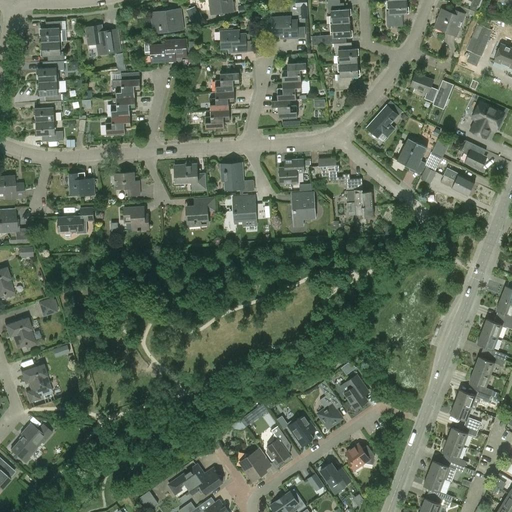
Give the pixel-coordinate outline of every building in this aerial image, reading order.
[(208,0),(211,14),(233,11),(231,0),(208,0)] [(327,0),(328,4),(328,13),(331,13),(331,24),(350,23),(349,9),(344,9),(344,3),(340,3),(339,0),(327,0)] [(403,26),(402,14),(407,14),(406,0),(401,0),(388,1),(388,11),(386,12),(386,21),(387,27),(403,26)] [(193,7),(186,10),(194,28),(201,25),(193,7)] [(161,33),(182,30),(179,9),(151,12),(153,23),(159,22),(161,33)] [(457,35),(465,14),(453,10),(451,13),(441,10),(435,27),(457,35)] [(303,30),(298,30),(297,20),(291,20),(290,16),(271,17),(271,35),(284,35),(284,39),(298,38),(304,37),(303,30)] [(66,21),(61,21),(49,22),(50,28),(40,29),(41,43),(49,42),(62,42),(61,33),(59,33),(59,30),(66,30),(66,21)] [(312,45),(330,44),(335,44),(347,43),(347,37),(351,37),(350,23),(331,24),(332,35),(312,36),(312,45)] [(466,50),(471,52),(467,63),(476,67),(480,57),(481,57),(492,30),(477,24),(466,50)] [(98,54),(120,51),(117,29),(102,31),(101,25),(85,27),(88,45),(97,43),(98,54)] [(228,53),(247,52),(246,34),(239,34),(239,30),(219,31),(220,49),(228,49),(228,53)] [(145,55),(151,55),(151,62),(164,61),(165,62),(175,61),(174,57),(186,56),(185,40),(165,41),(165,45),(151,46),(151,43),(144,43),(145,55)] [(61,55),(60,50),(60,49),(62,49),(62,42),(49,42),(41,43),(42,57),(47,56),(48,62),(48,63),(64,62),(63,55),(61,55)] [(338,53),(339,64),(357,63),(357,49),(351,49),(351,43),(347,43),(335,44),(336,53),(338,53)] [(511,68),(511,48),(500,43),(493,61),(511,68)] [(125,65),(122,53),(115,54),(118,67),(125,65)] [(64,70),(64,62),(48,63),(48,62),(47,62),(46,62),(47,68),(38,68),(39,82),(59,81),(58,73),(57,73),(56,70),(64,70)] [(281,70),(282,83),(301,82),(300,76),(306,75),(306,62),(287,63),(287,70),(281,70)] [(358,76),(357,63),(339,64),(339,75),(337,75),(337,81),(335,81),(335,90),(350,89),(349,77),(358,76)] [(214,80),(215,93),(234,91),(233,86),(240,85),(239,73),(220,74),(220,80),(214,80)] [(433,102),(438,90),(431,87),(434,80),(415,73),(410,86),(427,93),(425,99),(433,102)] [(113,90),(116,89),(116,99),(135,97),(135,91),(140,91),(139,78),(112,80),(113,90)] [(443,80),(438,92),(448,96),(453,84),(443,80)] [(58,92),(58,89),(59,89),(59,81),(39,82),(40,96),(45,96),(45,102),(61,101),(60,91),(58,92)] [(277,88),(277,100),(290,100),(296,100),(295,94),(301,93),(301,82),(282,83),(282,88),(277,88)] [(234,104),(234,91),(215,93),(215,98),(209,98),(210,111),(229,110),(229,104),(234,104)] [(111,104),(111,117),(130,116),(129,109),(136,109),(135,97),(116,99),(116,104),(111,104)] [(91,107),(90,99),(81,100),(82,108),(91,107)] [(290,105),(290,100),(277,100),(271,101),(272,113),(278,113),(278,119),(297,118),(296,105),(290,105)] [(505,112),(480,100),(470,119),(474,121),(469,131),(486,139),(491,129),(496,132),(505,112)] [(62,109),(61,101),(45,102),(45,101),(44,101),(44,107),(35,108),(36,122),(56,121),(56,113),(54,113),(54,110),(62,109)] [(390,124),(398,115),(386,105),(366,127),(378,138),(382,134),(386,137),(394,129),(390,124)] [(230,122),(229,110),(210,111),(210,116),(205,117),(206,129),(224,128),(224,122),(230,122)] [(131,128),(130,116),(111,117),(112,122),(106,123),(107,135),(125,134),(125,128),(131,128)] [(79,119),(78,131),(84,132),(86,120),(79,119)] [(63,131),(58,131),(55,132),(55,129),(57,129),(56,121),(36,122),(37,136),(46,135),(46,141),(64,140),(63,131)] [(426,163),(421,160),(427,148),(408,138),(397,161),(411,168),(410,170),(420,175),(424,166),(426,163)] [(438,140),(431,152),(441,157),(442,158),(449,145),(438,140)] [(482,158),(486,150),(466,140),(461,151),(468,155),(465,162),(481,170),(485,159),(482,158)] [(434,171),(441,157),(431,152),(426,163),(424,166),(426,167),(434,171)] [(336,157),(318,158),(319,167),(321,167),(322,177),(328,176),(329,181),(345,180),(347,202),(355,202),(356,215),(364,214),(364,217),(373,216),(372,191),(363,192),(362,178),(350,179),(349,174),(343,174),(343,176),(337,177),(337,172),(339,171),(339,165),(336,165),(336,157)] [(297,173),(304,173),(304,159),(284,160),(284,167),(279,167),(280,184),(298,183),(297,173)] [(226,190),(240,189),(240,195),(243,195),(243,192),(254,191),(255,190),(254,181),(253,180),(243,180),(242,163),(221,164),(221,173),(224,173),(226,190)] [(192,190),(205,190),(204,174),(197,175),(196,164),(174,165),(175,182),(192,181),(192,190)] [(436,172),(434,171),(426,167),(420,179),(431,184),(436,172)] [(468,196),(474,182),(458,174),(459,174),(447,168),(441,182),(452,187),(451,188),(468,196)] [(128,195),(140,195),(139,180),(135,181),(134,172),(114,173),(115,189),(127,188),(128,195)] [(86,195),(95,195),(95,178),(81,178),(81,173),(69,173),(70,194),(85,193),(86,195)] [(7,198),(23,197),(22,186),(14,186),(13,177),(0,177),(0,191),(7,191),(7,198)] [(304,227),(303,218),(316,218),(315,193),(291,194),(293,227),(304,227)] [(234,221),(242,220),(242,227),(257,226),(256,204),(249,205),(248,197),(232,198),(234,221)] [(207,211),(214,210),(213,198),(199,199),(199,206),(187,207),(188,227),(208,225),(207,211)] [(87,233),(87,221),(94,221),(93,207),(80,208),(81,216),(58,217),(58,225),(57,225),(57,228),(58,228),(58,232),(76,231),(76,234),(87,233)] [(132,231),(149,230),(148,218),(144,218),(144,207),(124,208),(124,223),(132,222),(132,231)] [(0,232),(19,231),(18,220),(15,220),(15,208),(0,209),(0,232)] [(330,221),(330,230),(339,229),(342,229),(342,224),(339,224),(339,221),(330,221)] [(18,247),(19,258),(33,257),(32,246),(18,247)] [(5,298),(15,295),(9,279),(10,279),(5,265),(0,266),(0,297),(4,296),(5,298)] [(511,282),(509,281),(507,287),(505,286),(501,298),(511,302),(511,282)] [(57,312),(52,297),(37,302),(43,317),(57,312)] [(511,302),(501,298),(496,311),(505,315),(503,320),(511,322),(511,302)] [(26,349),(35,345),(30,330),(31,330),(26,316),(4,323),(9,337),(13,336),(17,349),(25,346),(26,349)] [(511,329),(511,322),(503,320),(501,325),(486,319),(482,332),(497,338),(502,326),(511,329)] [(492,349),(490,355),(504,360),(506,355),(493,350),(497,338),(482,332),(477,344),(492,349)] [(478,356),(474,369),(489,375),(494,363),(502,366),(504,360),(490,355),(488,360),(478,356)] [(350,360),(340,367),(346,374),(355,368),(350,360)] [(40,399),(38,394),(41,393),(41,395),(51,392),(46,376),(47,376),(42,362),(20,369),(25,384),(28,383),(31,390),(26,392),(29,403),(40,399)] [(484,387),(489,375),(474,369),(469,382),(478,385),(476,390),(491,395),(493,390),(484,387)] [(355,409),(367,401),(359,389),(364,386),(356,375),(346,382),(351,388),(344,393),(355,409)] [(318,385),(326,395),(319,400),(325,408),(317,413),(324,423),(328,428),(335,423),(342,418),(336,409),(342,405),(325,381),(318,385)] [(460,390),(455,402),(470,408),(475,410),(477,404),(472,402),(474,396),(488,401),(491,395),(476,390),(474,395),(460,390)] [(467,417),(470,408),(455,402),(450,415),(465,421),(463,426),(477,432),(481,422),(467,417)] [(263,403),(241,420),(246,426),(268,410),(263,403)] [(287,426),(291,431),(292,432),(290,433),(294,439),(296,438),(302,446),(310,441),(311,441),(314,437),(313,437),(309,432),(309,429),(314,426),(305,414),(295,421),(293,419),(287,424),(288,425),(287,426)] [(41,442),(42,443),(52,433),(43,424),(38,430),(30,423),(20,434),(22,436),(10,450),(25,463),(30,458),(28,457),(41,442)] [(289,455),(290,444),(278,426),(271,430),(274,434),(273,440),(267,444),(265,452),(272,461),(275,459),(278,463),(289,455)] [(451,427),(447,440),(462,446),(467,434),(475,437),(477,432),(463,426),(461,431),(451,427)] [(441,451),(442,452),(451,456),(449,461),(464,466),(466,461),(458,458),(462,446),(447,440),(444,439),(441,447),(443,447),(441,451)] [(354,470),(363,463),(373,465),(374,456),(367,445),(362,449),(360,445),(357,445),(345,453),(351,460),(348,462),(354,470)] [(260,462),(266,457),(260,448),(240,462),(243,467),(243,470),(246,471),(253,481),(266,471),(260,462)] [(0,489),(2,491),(12,480),(10,478),(15,472),(0,458),(0,489)] [(451,482),(456,470),(462,472),(464,466),(449,461),(447,466),(433,461),(428,473),(443,479),(451,482)] [(507,471),(511,464),(506,461),(502,468),(507,471)] [(344,488),(343,486),(350,481),(343,470),(338,473),(331,463),(320,470),(330,485),(328,486),(334,495),(344,488)] [(185,484),(189,490),(207,478),(197,464),(189,470),(190,471),(185,475),(184,473),(168,484),(172,491),(183,483),(185,484)] [(215,472),(207,478),(189,490),(192,494),(198,490),(204,491),(206,493),(222,482),(220,479),(221,476),(217,475),(215,472)] [(316,491),(324,486),(315,473),(307,479),(316,491)] [(438,491),(443,479),(428,473),(423,486),(438,491),(436,497),(450,502),(452,497),(438,491)] [(497,487),(501,480),(496,477),(492,484),(497,487)] [(493,493),(497,487),(492,484),(488,490),(493,493)] [(158,503),(149,491),(138,498),(143,505),(148,502),(152,507),(158,503)] [(300,507),(297,503),(298,503),(290,491),(270,505),(274,511),(294,511),(295,511),(297,509),(300,507)] [(511,496),(508,494),(501,505),(511,511),(511,496)] [(442,511),(438,510),(440,505),(448,508),(450,502),(436,497),(434,501),(425,498),(420,511),(423,511),(442,511)] [(204,511),(226,511),(227,511),(228,510),(225,506),(223,507),(219,500),(204,511),(205,511),(204,511)] [(483,509),(487,503),(482,500),(478,506),(483,509)] [(179,510),(180,511),(189,511),(195,508),(191,501),(179,510)]
